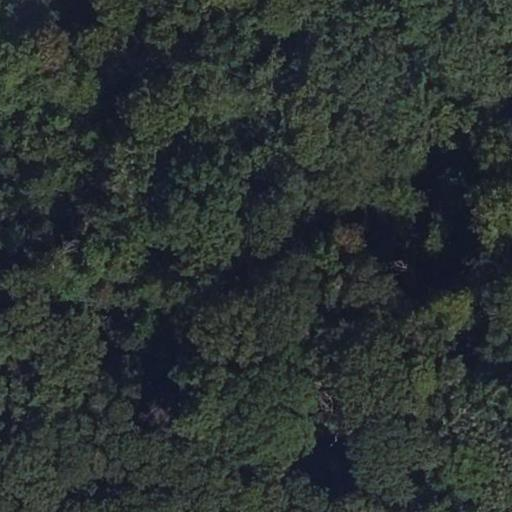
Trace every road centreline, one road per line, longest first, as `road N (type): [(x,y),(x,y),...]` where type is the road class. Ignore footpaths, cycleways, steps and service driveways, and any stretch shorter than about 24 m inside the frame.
road 1 (track): [(0,414),(104,400),(161,414),(197,435),(231,470),(294,482),(511,429)]
road 2 (track): [(511,176),(0,169)]
